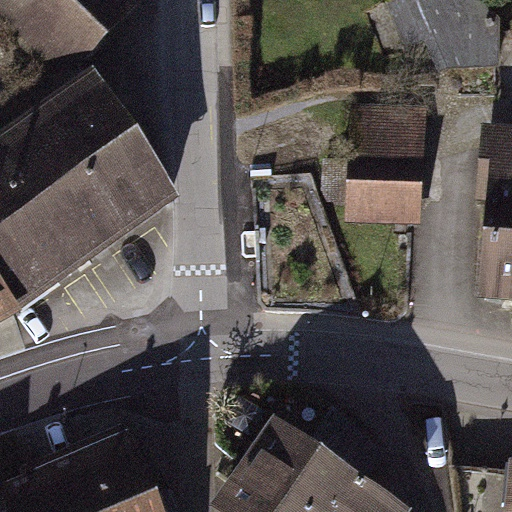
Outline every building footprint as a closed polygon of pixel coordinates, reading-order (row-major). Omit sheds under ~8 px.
[(16,0),(78,61),(135,4),(131,0),(16,0)] [(502,19),(482,0),(409,0),(389,8),(416,74),(503,68),(502,19)] [(0,185),(4,191),(0,193),(0,290),(15,312),(176,202),(96,86),(0,151),(0,185)] [(422,114),(360,111),(357,166),(330,165),(328,205),(353,206),(353,220),(417,223),(422,114)] [(511,135),(500,134),(486,301),(511,302),(511,135)] [(0,321),(15,312),(0,290),(0,321)] [(330,411),(307,396),(227,511),(396,511),(358,486),(382,453),(330,411)] [(83,458),(86,466),(104,511),(158,511),(130,439),(83,458)] [(511,511),(511,471),(452,465),(459,511),(511,511)] [(104,511),(86,466),(47,482),(58,511),(104,511)] [(0,511),(58,511),(47,482),(0,501),(0,511)]
